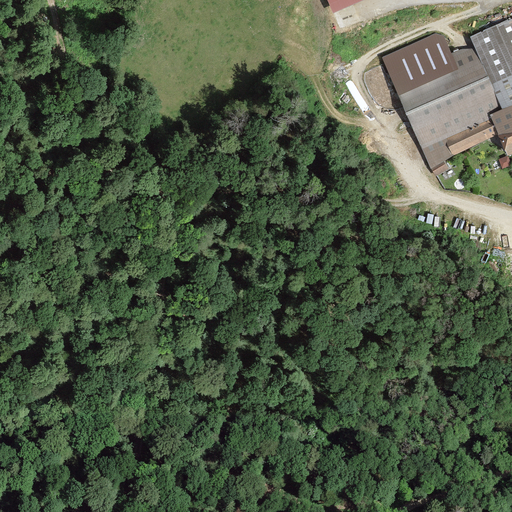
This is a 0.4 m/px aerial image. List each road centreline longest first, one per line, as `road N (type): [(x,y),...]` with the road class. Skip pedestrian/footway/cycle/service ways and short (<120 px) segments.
road 1 (track): [(117,511),(135,462),(172,224),(154,180),(115,176),(84,194)]
road 2 (track): [(499,0),(374,52),(353,80),(356,97),(434,197)]
road 3 (track): [(434,197),(378,204),(292,184),(199,189),(154,180)]
road 4 (track): [(52,0),(78,99),(154,180)]
road 5 (track): [(399,511),(511,472)]
